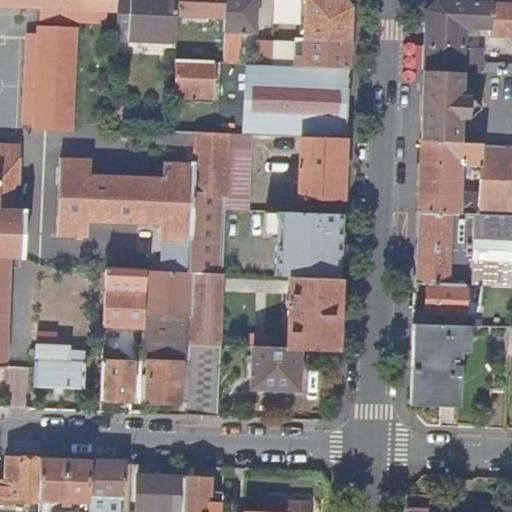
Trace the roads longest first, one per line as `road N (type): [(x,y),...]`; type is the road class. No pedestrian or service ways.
road 1 (residential): [(389,0),(370,446)]
road 2 (residential): [(370,446),(0,433)]
road 3 (residential): [(511,452),(370,446)]
